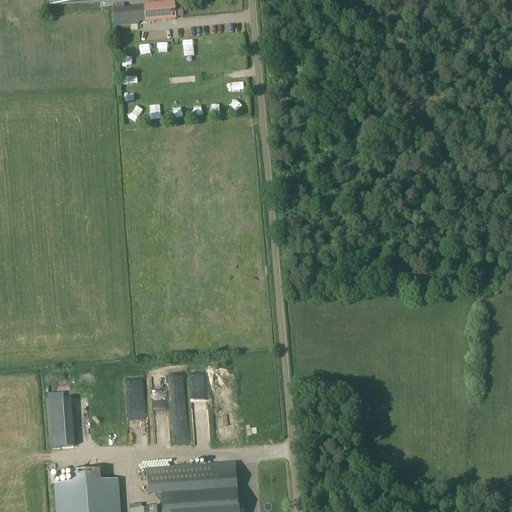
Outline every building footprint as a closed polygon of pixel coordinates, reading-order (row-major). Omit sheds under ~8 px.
[(174,1),(144,4),(144,6),(146,21),(175,19),(174,8),(174,1)] [(122,4),(113,5),(115,26),(138,24),(146,23),(146,21),(144,6),(123,8),(122,4)] [(119,84),(134,84),(133,74),(119,75),(119,84)] [(129,110),(126,119),(135,123),(139,113),(129,110)] [(194,417),(205,417),(204,382),(193,382),(194,417)] [(193,444),(210,444),(210,426),(193,427),(193,444)] [(146,469),(148,495),(161,494),(161,511),(237,511),(235,463),(146,469)] [(54,485),(55,511),(119,511),(118,480),(100,481),(99,470),(71,472),(72,483),(54,485)]
